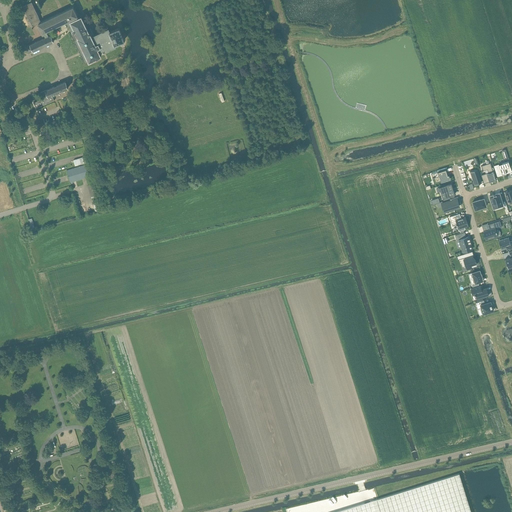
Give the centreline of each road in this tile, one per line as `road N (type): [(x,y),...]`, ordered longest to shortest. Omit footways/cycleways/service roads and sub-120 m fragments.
road 1 (unclassified): [(216,511),(511,442)]
road 2 (track): [(258,0),(306,138),(291,143)]
road 3 (track): [(246,136),(201,0)]
road 4 (track): [(34,136),(169,92)]
road 5 (residential): [(511,303),(497,299),(463,196)]
